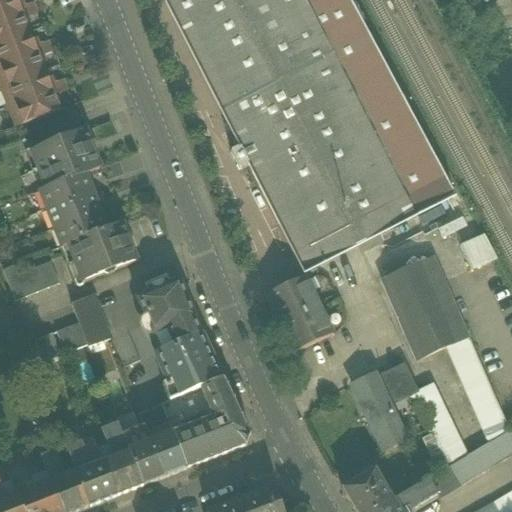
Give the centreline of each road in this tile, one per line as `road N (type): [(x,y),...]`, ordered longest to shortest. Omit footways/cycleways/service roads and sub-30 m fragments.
road 1 (tertiary): [(294,455),(214,279),(105,0)]
road 2 (residential): [(294,455),(148,511)]
